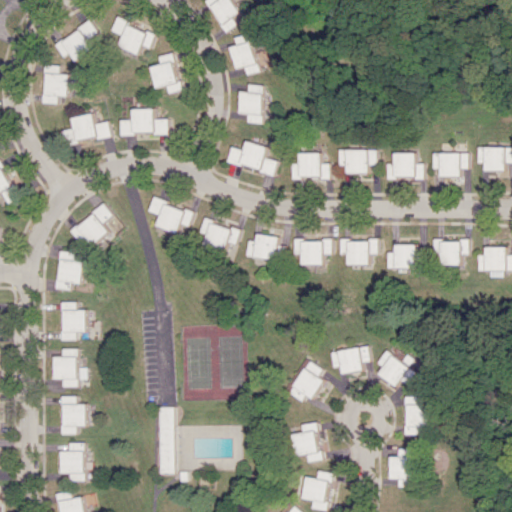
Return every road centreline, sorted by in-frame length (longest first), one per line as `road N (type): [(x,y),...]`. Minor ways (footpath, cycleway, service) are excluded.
road 1 (residential): [(28,511),(24,272),(66,193),(104,167),(186,175),(267,207),(511,207)]
road 2 (residential): [(66,0),(43,9),(16,41),(7,90),(23,143),(66,193)]
road 3 (residential): [(148,0),(175,15),(213,65),(213,117),(186,175)]
road 4 (residential): [(357,511),(365,443),(382,424),(376,404),(358,399),(344,423),(354,441),(365,443)]
